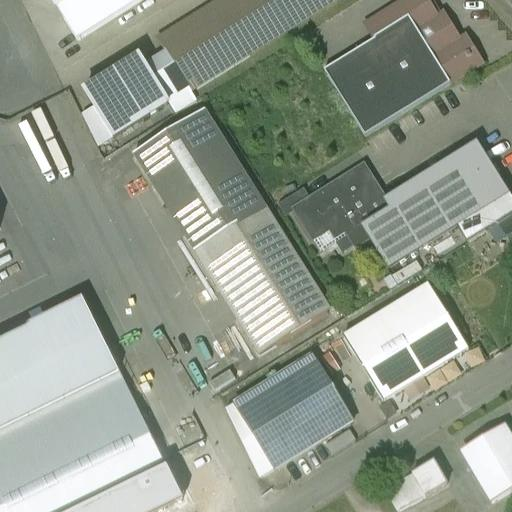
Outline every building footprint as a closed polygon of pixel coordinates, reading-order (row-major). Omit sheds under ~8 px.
[(52,0),(79,41),(144,0),(52,0)] [(228,0),(158,44),(190,95),(341,0),(228,0)] [(424,0),(409,0),(372,23),(382,39),(325,75),(365,140),(482,68),(465,39),(459,42),(442,16),(437,19),(424,0)] [(141,60),(85,95),(114,141),(170,106),(141,60)] [(327,317),(202,116),(134,159),(259,360),(327,317)] [(477,146),(385,204),(391,213),(362,231),(369,242),(388,272),(509,197),(477,146)] [(364,169),(294,213),(314,244),(315,244),(341,228),(348,239),(356,251),(369,242),(362,231),(344,203),(373,185),(364,169)] [(373,185),(344,203),(362,231),(391,213),(385,204),(373,185)] [(511,218),(499,226),(506,236),(511,231),(511,218)] [(341,228),(315,244),(320,253),(324,254),(348,239),(341,228)] [(429,287),(344,339),(384,405),(469,353),(429,287)] [(83,303),(0,343),(0,436),(120,378),(83,303)] [(304,365),(235,408),(275,472),(344,430),(304,365)] [(0,436),(0,511),(164,511),(181,504),(120,378),(0,436)] [(511,447),(470,472),(492,508),(511,495),(511,447)] [(431,468),(413,478),(413,479),(426,501),(448,489),(437,470),(431,468)] [(413,479),(385,495),(395,511),(406,511),(426,501),(413,479)]
